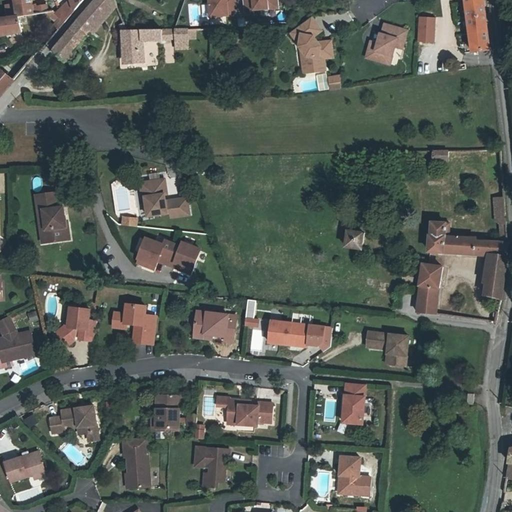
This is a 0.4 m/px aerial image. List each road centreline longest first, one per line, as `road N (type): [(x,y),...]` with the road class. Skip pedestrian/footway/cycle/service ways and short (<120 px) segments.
road 1 (residential): [(0,413),(59,386),(136,367),(198,362),(303,376),(296,496)]
road 2 (tertiary): [(490,0),(511,196)]
road 3 (tertiary): [(511,268),(493,448)]
road 4 (residential): [(0,105),(84,0)]
road 5 (residential): [(0,115),(87,116),(115,146)]
